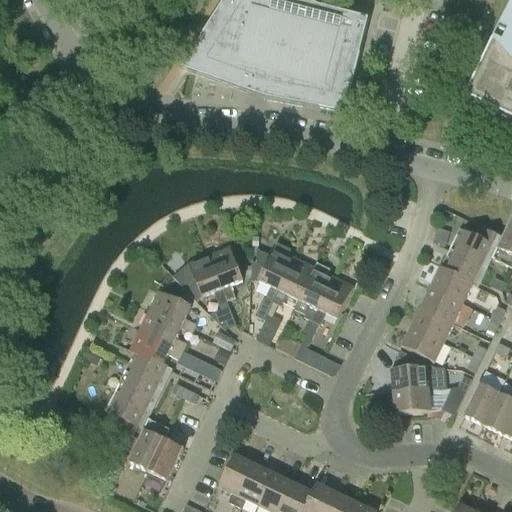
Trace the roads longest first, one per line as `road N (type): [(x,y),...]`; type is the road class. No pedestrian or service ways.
road 1 (residential): [(100,132),(134,123),(301,139),(444,169)]
road 2 (residential): [(344,391),(444,169)]
road 3 (residential): [(0,299),(100,132)]
road 4 (residential): [(223,405),(239,363),(259,351),(344,391)]
road 5 (residential): [(100,132),(29,0)]
road 6 (residential): [(223,405),(306,445),(354,450)]
